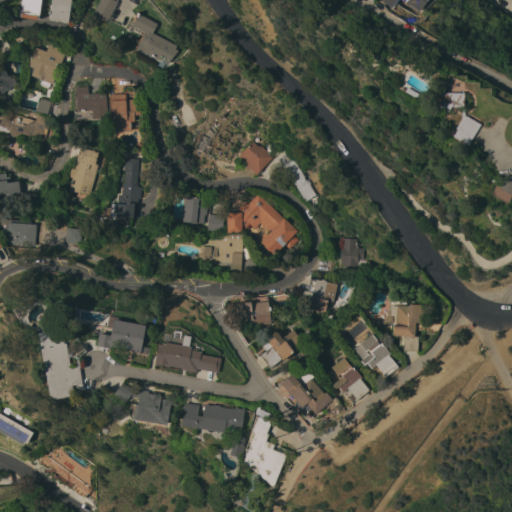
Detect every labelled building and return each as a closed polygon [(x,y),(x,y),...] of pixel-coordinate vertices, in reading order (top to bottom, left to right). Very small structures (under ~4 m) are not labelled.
[(20,0),(40,0),(38,18),(37,18),(20,16),(18,16),(20,0)] [(70,0),(67,22),(48,19),(50,0),(70,0)] [(113,0),(118,3),(109,23),(93,17),(95,12),(93,11),(99,0),(113,0)] [(424,0),(405,0),(420,8),(424,0)] [(157,24),(152,33),(176,46),(174,49),(177,51),(167,64),(159,59),(158,61),(141,52),(141,51),(135,48),(144,31),(131,24),(136,13),(157,24)] [(12,50),(5,57),(3,59),(0,56),(0,44),(5,40),(12,50)] [(51,83),(40,79),(40,80),(23,73),(31,48),(44,53),(49,41),(66,48),(51,83)] [(0,62),(7,76),(9,75),(10,77),(13,78),(16,84),(0,92),(0,62)] [(104,93),(106,118),(91,119),(91,110),(77,111),(75,87),(87,86),(88,94),(104,93)] [(416,93),(414,97),(403,91),(406,87),(416,93)] [(125,99),(138,98),(139,115),(133,115),(133,121),(130,121),(130,131),(110,132),(109,94),(124,93),(125,99)] [(462,107),(449,107),(446,112),(436,105),(430,105),(431,93),(462,93),(462,107)] [(44,114),(48,104),(35,100),(32,110),(44,114)] [(0,108),(1,108),(12,111),(11,114),(34,120),(35,116),(49,119),(44,139),(29,135),(28,138),(21,136),(20,138),(0,132),(0,108)] [(478,125),(465,145),(456,139),(451,136),(455,129),(454,128),(461,116),(464,116),(469,119),(478,125)] [(202,133),(211,125),(215,130),(207,144),(211,147),(206,154),(194,147),(202,133)] [(43,139),(40,151),(28,148),(31,136),(43,139)] [(237,158),(240,155),(239,154),(251,141),(258,146),(261,146),(272,157),(255,175),(237,158)] [(89,196),(68,190),(71,178),(67,177),(69,167),(73,169),(79,147),(97,152),(94,164),(97,164),(89,196)] [(290,152),(294,159),(293,159),(304,177),(303,177),(305,181),(306,180),(315,195),(305,201),(278,159),(290,152)] [(136,184),(137,185),(137,187),(140,187),(139,199),(137,199),(136,205),(133,205),(132,218),(114,216),(115,203),(116,203),(117,194),(120,195),(121,183),(123,184),(125,158),(138,159),(136,184)] [(0,173),(5,173),(6,177),(9,176),(10,182),(17,181),(19,194),(0,196),(0,173)] [(511,188),(511,182),(495,177),(488,195),(507,202),(511,188)] [(256,194),(296,230),(292,235),(297,239),(288,249),(283,244),(273,255),(259,242),(261,240),(260,239),(266,233),(267,234),(268,232),(259,223),(253,229),(248,224),(241,232),(227,233),(227,213),(237,212),(237,206),(240,206),(240,205),(241,203),(243,202),(244,202),(245,202),(247,204),(256,194)] [(184,196),(207,199),(205,215),(203,215),(202,224),(181,222),(184,196)] [(208,214),(223,216),(221,231),(206,230),(208,214)] [(2,243),(2,240),(2,232),(1,229),(2,229),(3,227),(6,227),(7,222),(36,224),(34,246),(4,244),(2,243)] [(64,243),(65,228),(80,229),(79,244),(64,243)] [(219,240),(219,237),(241,237),(240,271),(229,271),(229,261),(216,261),(216,264),(201,264),(201,258),(200,258),(198,257),(198,256),(197,255),(198,254),(198,253),(199,252),(199,246),(200,246),(201,239),(219,240)] [(356,239),(356,247),(358,247),(358,248),(363,249),(362,260),(365,260),(365,268),(342,267),(342,263),(339,262),(340,248),(342,248),(342,238),(356,239)] [(332,302),(327,300),(324,314),(305,310),(309,296),(310,296),(311,292),(306,291),(310,278),(337,284),(332,302)] [(235,304),(254,302),(253,298),(266,297),(270,323),(252,325),(251,320),(237,321),(235,304)] [(417,351),(403,350),(403,336),(391,335),(392,325),(395,325),(396,305),(408,306),(408,304),(422,305),(421,323),(415,322),(414,336),(418,336),(417,351)] [(145,325),(139,353),(130,351),(130,350),(111,347),(111,349),(95,346),(98,333),(110,335),(113,319),(145,325)] [(37,333),(61,329),(68,368),(77,366),(79,378),(81,384),(71,385),(72,396),(54,399),(48,395),(46,380),(37,333)] [(270,346),(267,342),(273,337),(272,336),(272,334),(272,333),(273,332),(274,332),(277,333),(281,338),(292,330),(303,344),(281,360),(280,359),(269,368),(259,355),(270,346)] [(376,365),(371,369),(366,363),(363,365),(360,361),(362,359),(358,354),(363,349),(359,344),(371,334),(379,344),(380,343),(389,354),(388,355),(397,367),(385,377),(376,365)] [(179,345),(179,341),(191,344),(190,350),(200,351),(200,350),(211,355),(211,356),(221,358),(217,373),(197,369),(196,373),(180,370),(181,368),(169,366),(169,367),(153,364),(157,344),(161,346),(161,343),(164,345),(165,342),(179,345)] [(342,357),(350,368),(352,366),(361,378),(360,379),(368,390),(356,400),(347,389),(342,393),(338,386),(336,388),(335,388),(334,387),(333,386),(333,385),(333,384),(333,383),(328,378),(335,372),(330,367),(342,357)] [(314,414),(306,403),(300,408),(279,382),(290,373),(301,386),(310,378),(323,394),(325,392),(331,399),(314,414)] [(113,394),(122,382),(133,391),(132,392),(138,393),(139,389),(148,391),(148,393),(152,394),(152,393),(159,394),(159,395),(160,396),(160,398),(170,400),(166,425),(153,423),(152,431),(139,428),(140,420),(132,418),(135,404),(137,404),(138,398),(128,397),(124,402),(113,394)] [(180,425),(184,402),(198,405),(196,415),(201,416),(203,404),(212,406),(215,405),(217,405),(220,407),(233,409),(234,407),(237,407),(237,408),(241,409),(241,408),(244,408),(240,431),(224,429),(223,432),(180,425)] [(25,443),(23,442),(22,445),(0,431),(0,413),(31,432),(25,443)] [(242,461),(254,433),(251,432),(257,416),(271,422),(266,433),(268,434),(265,441),(287,450),(272,487),(242,461)] [(234,434),(244,437),(242,446),(244,447),(242,452),(240,451),(238,457),(229,455),(234,434)] [(82,496),(81,496),(79,495),(75,493),(74,491),(73,489),(72,488),(71,489),(65,484),(64,484),(57,479),(53,479),(52,478),(50,476),(50,475),(49,472),(44,472),(42,469),(45,468),(37,462),(38,460),(36,458),(49,447),(66,447),(92,465),(93,477),(92,477),(92,488),(95,490),(95,500),(86,494),(83,497),(82,496)]
